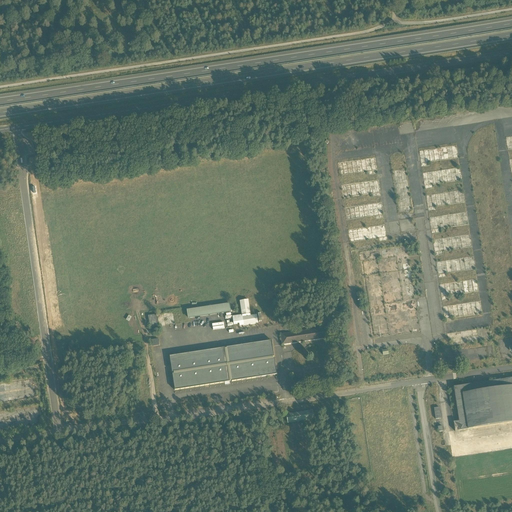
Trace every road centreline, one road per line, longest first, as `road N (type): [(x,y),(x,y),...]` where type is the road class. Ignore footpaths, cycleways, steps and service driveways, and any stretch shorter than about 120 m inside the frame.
road 1 (motorway): [(0,113),(511,35)]
road 2 (motorway): [(511,23),(0,101)]
road 3 (tertiary): [(0,130),(511,53)]
road 4 (track): [(395,22),(0,87)]
